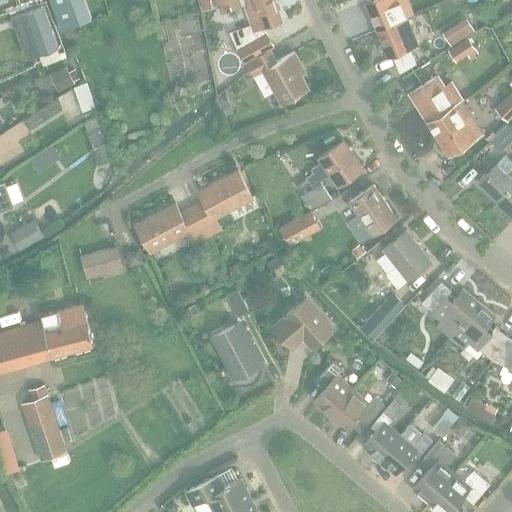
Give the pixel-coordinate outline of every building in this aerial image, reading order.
[(218,0),(220,8),(243,2),(251,24),(253,30),(264,26),(282,21),(274,0),(218,0)] [(375,29),(406,16),(398,0),(369,0),(364,2),(375,29)] [(406,16),(375,29),(387,58),(392,56),(409,49),(418,45),(406,16)] [(445,24),(430,32),(436,41),(449,33),(445,24)] [(273,42),(266,30),(238,44),(245,56),(273,42)] [(414,62),(409,49),(392,56),(399,72),(414,62)] [(294,53),(277,62),(270,50),(247,63),(265,96),(274,91),(282,105),(309,90),(297,69),(302,67),(294,53)] [(64,68),(51,77),(60,93),(74,85),(64,68)] [(427,121),(462,100),(452,83),(442,89),(436,78),(410,93),(427,121)] [(73,86),(82,111),(95,107),(86,82),(73,86)] [(511,88),(494,106),(508,120),(511,115),(511,88)] [(462,100),(427,121),(447,155),(482,133),(462,100)] [(511,119),(491,141),(501,151),(511,138),(511,119)] [(91,149),(99,166),(112,158),(100,126),(86,132),(93,148),(91,149)] [(331,175),(338,185),(362,168),(343,141),(319,158),(322,162),(312,169),(314,173),(306,178),(314,189),(302,198),(311,211),(332,199),(320,182),(331,175)] [(497,199),(511,183),(511,167),(508,172),(498,162),(479,181),(497,199)] [(194,213),(207,237),(221,230),(215,219),(253,199),(238,171),(198,192),(206,207),(194,213)] [(511,183),(497,199),(511,213),(511,183)] [(0,185),(0,211),(13,206),(5,184),(0,185)] [(343,222),(359,244),(397,218),(374,185),(349,202),(357,213),(343,222)] [(207,237),(194,213),(183,219),(176,204),(136,225),(151,253),(187,234),(192,245),(207,237)] [(281,228),(291,245),(319,229),(309,211),(281,228)] [(387,275),(398,288),(431,261),(407,231),(384,250),(385,252),(376,259),(387,274),(387,275)] [(81,257),(88,278),(122,268),(116,247),(81,257)] [(450,336),(478,302),(462,289),(454,299),(449,295),(452,291),(441,282),(422,302),(442,318),(437,325),(450,336)] [(370,297),(376,305),(394,290),(388,283),(370,297)] [(225,294),(237,316),(248,310),(236,288),(225,294)] [(304,339),(312,348),(333,329),(305,297),(272,327),(290,347),(299,339),(304,339)] [(0,331),(0,371),(92,345),(83,302),(40,314),(41,320),(0,331)] [(492,360),(508,336),(495,326),(492,330),(487,326),(495,316),(478,302),(450,336),(465,348),(470,341),(492,360)] [(211,336),(233,378),(262,363),(240,321),(211,336)] [(511,337),(508,336),(492,360),(511,369),(511,337)] [(331,413),(352,388),(337,375),(342,369),(332,360),(315,380),(324,388),(314,399),(331,413)] [(21,402),(40,460),(67,451),(45,384),(28,389),(31,399),(21,402)] [(352,388),(331,413),(348,428),(350,424),(360,432),(383,404),(373,395),(368,402),(352,388)] [(379,459),(400,434),(387,424),(402,407),(393,399),(370,426),(375,430),(362,445),(379,459)] [(400,434),(379,459),(395,473),(408,458),(413,462),(432,440),(423,432),(412,445),(400,434)] [(429,502),(454,473),(444,464),(454,453),(437,439),(421,459),(430,467),(412,488),(429,502)] [(454,473),(429,502),(440,511),(448,511),(463,495),(472,503),(489,483),(473,469),(463,481),(454,473)] [(215,511),(222,511),(250,498),(240,478),(223,487),(217,474),(185,491),(192,504),(200,500),(206,502),(209,501),(215,511)] [(257,511),(250,498),(222,511),(257,511)]
